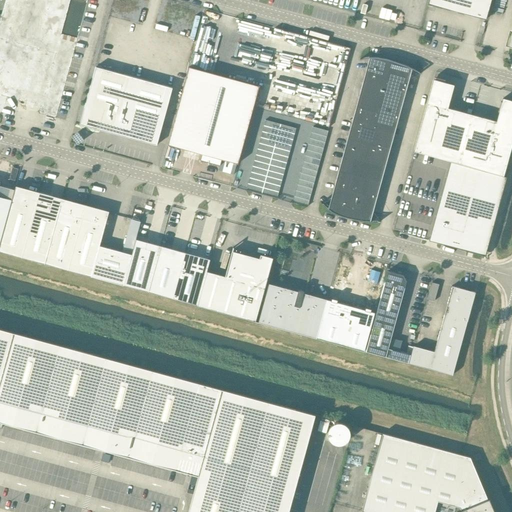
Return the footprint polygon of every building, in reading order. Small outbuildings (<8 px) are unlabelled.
[(7,0),(0,29),(0,111),(8,114),(12,101),(59,114),(80,39),(45,29),(52,0),(7,0)] [(432,3),(482,17),(482,18),(486,19),(491,0),(428,0),(428,4),(432,5),(432,3)] [(360,60),(369,58),(328,208),(326,206),(323,205),(321,202),(320,203),(322,205),(324,206),(328,209),(333,211),(337,214),(342,216),(348,218),(355,220),(363,221),(370,222),(377,222),(380,222),(380,221),(377,221),(375,221),(370,221),(412,69),(415,70),(417,72),(420,74),(421,73),(419,72),(416,70),(412,68),(404,65),(396,62),(391,60),(385,59),(377,58),(369,57),(366,58),(360,59),(360,60)] [(157,146),(173,88),(96,67),(84,108),(80,124),(118,135),(157,146)] [(200,160),(220,166),(221,159),(238,164),(259,86),(189,67),(168,145),(202,154),(200,160)] [(428,103),(414,151),(459,163),(472,115),(448,108),(450,99),(451,99),(454,88),(453,88),(454,84),(444,82),(444,80),(434,77),(427,102),(428,102),(428,103)] [(472,115),(459,163),(503,176),(511,144),(511,100),(503,98),(502,102),(501,102),(498,112),(499,112),(497,121),(472,115)] [(265,120),(264,126),(279,130),(281,124),(265,120)] [(286,125),(284,131),(295,134),(296,128),(286,125)] [(264,126),(262,132),(278,136),(279,130),(264,126)] [(313,127),(311,133),(327,137),(328,131),(313,127)] [(279,130),(278,136),(293,140),(295,134),(284,131),(279,130)] [(262,132),(260,137),(276,142),(278,136),(262,132)] [(311,133),(310,138),(325,143),(327,137),(311,133)] [(278,136),(276,142),(291,146),(293,140),(278,136)] [(260,137),(259,143),(274,147),(276,142),(260,137)] [(310,138),(308,144),(323,148),(325,143),(310,138)] [(276,142),(274,147),(290,152),(291,146),(276,142)] [(259,143),(257,149),(273,153),(274,147),(259,143)] [(308,144),(306,150),(322,154),(323,148),(308,144)] [(274,147),(273,153),(288,157),(290,152),(274,147)] [(257,149),(256,155),(271,159),(273,153),(257,149)] [(306,150),(305,156),(320,160),(322,154),(306,150)] [(273,153),(271,159),(287,163),(288,157),(273,153)] [(256,155),(254,160),(270,165),(271,159),(256,155)] [(305,156),(303,161),(319,166),(320,160),(305,156)] [(271,159),(270,165),(285,169),(287,163),(271,159)] [(254,160),(253,166),(268,170),(270,165),(254,160)] [(303,161),(302,167),(317,171),(319,166),(303,161)] [(459,163),(437,240),(485,254),(507,177),(459,163)] [(270,165),(268,170),(283,175),(285,169),(270,165)] [(253,166),(251,172),(266,176),(268,170),(253,166)] [(302,167),(300,173),(316,177),(317,171),(302,167)] [(268,170),(266,176),(282,180),(283,175),(268,170)] [(251,172),(249,178),(265,182),(266,176),(251,172)] [(300,173),(299,179),(314,183),(316,177),(300,173)] [(266,176),(265,182),(280,186),(282,180),(266,176)] [(249,178),(248,183),(263,188),(265,182),(249,178)] [(299,179),(297,184),(313,189),(314,183),(299,179)] [(0,181),(0,244),(15,189),(0,185),(0,183),(1,181),(0,181)] [(265,182),(263,188),(279,192),(280,186),(265,182)] [(248,183),(246,189),(262,194),(263,188),(248,183)] [(297,184),(296,190),(311,194),(313,189),(297,184)] [(0,244),(0,251),(91,276),(100,246),(107,220),(102,219),(104,213),(87,208),(87,205),(84,204),(83,207),(71,204),(70,209),(62,207),(64,199),(61,198),(59,206),(51,204),(53,196),(38,192),(37,194),(25,191),(24,197),(16,194),(18,186),(16,186),(15,189),(0,244)] [(263,188),(262,194),(277,198),(279,192),(263,188)] [(296,190),(294,196),(309,200),(311,194),(296,190)] [(294,196),(292,202),(308,206),(309,200),(294,196)] [(132,254),(124,285),(148,292),(161,246),(136,239),(132,254)] [(100,246),(91,276),(117,283),(124,285),(132,254),(122,252),(100,246)] [(161,246),(148,292),(161,295),(173,299),(185,253),(161,246)] [(197,306),(255,322),(273,258),(261,255),(259,259),(233,251),(234,247),(233,247),(225,276),(207,272),(197,306)] [(185,253),(173,299),(197,306),(207,271),(210,259),(185,253)] [(410,355),(388,348),(406,280),(403,275),(387,270),(376,314),(366,351),(408,363),(410,355)] [(428,299),(435,300),(439,285),(432,283),(428,299)] [(269,284),(258,322),(316,338),(327,299),(316,296),(316,295),(308,293),(307,294),(304,293),(304,291),(298,289),(298,291),(269,284)] [(452,286),(429,369),(452,375),(475,292),(452,286)] [(326,301),(316,338),(340,345),(351,306),(337,302),(338,300),(332,298),(331,301),(327,300),(327,299),(326,301)] [(351,306),(340,345),(364,351),(364,350),(374,314),(375,312),(371,311),(371,309),(366,307),(365,310),(351,306)] [(188,511),(199,474),(223,390),(0,328),(0,511),(188,511)] [(199,474),(188,511),(288,511),(315,415),(223,390),(199,474)] [(326,434),(329,421),(320,418),(317,431),(326,434)] [(347,444),(356,427),(338,418),(330,435),(347,444)] [(361,511),(363,511),(434,511),(435,510),(441,511),(493,511),(471,457),(382,433),(361,511)]
